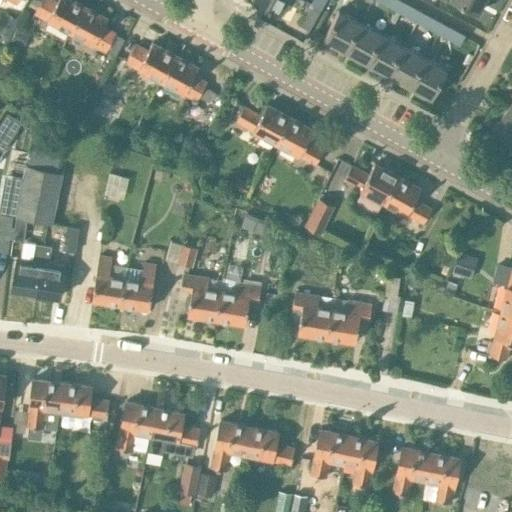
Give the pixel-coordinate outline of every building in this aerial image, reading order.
[(40,0),(34,11),(71,31),(85,4),(78,0),(40,0)] [(257,0),(281,12),(288,0),(299,6),(302,0),(257,0)] [(379,0),(396,9),(401,0),(379,0)] [(404,0),(401,0),(396,9),(418,21),(424,10),(404,0)] [(457,0),(479,12),(485,0),(457,0)] [(311,2),(299,23),(310,30),(322,7),(311,1),(311,2)] [(108,16),(85,4),(71,31),(94,43),(106,50),(107,49),(116,54),(125,37),(116,32),(117,30),(104,23),(108,16)] [(347,48),(362,21),(340,9),(325,37),(347,48)] [(424,10),(418,21),(440,33),(446,22),(424,10)] [(0,31),(10,36),(20,18),(7,12),(0,25),(0,31)] [(368,60),(384,32),(362,21),(347,48),(368,60)] [(466,33),(446,22),(440,33),(460,44),(466,33)] [(18,24),(11,39),(24,46),(31,31),(18,24)] [(390,72),(405,44),(384,32),(368,60),(390,72)] [(176,53),(153,41),(149,49),(135,42),(126,60),(139,67),(139,68),(162,80),(176,53)] [(412,84),(427,56),(405,44),(390,72),(412,84)] [(198,98),(208,81),(195,74),(199,65),(176,53),(162,80),(185,92),(186,92),(198,98)] [(433,96),(449,68),(427,56),(412,84),(433,96)] [(95,109),(117,119),(125,103),(104,92),(95,109)] [(291,115),(268,103),(262,114),(245,105),(237,120),(254,129),(277,141),(291,115)] [(511,108),(510,107),(495,131),(511,142),(511,108)] [(8,112),(0,124),(0,150),(4,152),(23,122),(8,112)] [(317,162),(324,148),(308,140),(314,128),(291,115),(277,141),(300,154),(317,162)] [(26,163),(21,188),(58,196),(63,171),(58,170),(61,153),(33,146),(29,164),(26,163)] [(398,174),(376,162),(370,173),(353,164),(346,178),(363,187),(385,199),(398,174)] [(157,166),(154,177),(167,181),(170,170),(157,166)] [(110,170),(106,193),(128,197),(132,174),(110,170)] [(425,221),(433,207),(416,198),(422,187),(398,174),(385,199),(409,212),(425,221)] [(239,178),(235,186),(247,191),(250,182),(239,178)] [(56,209),(58,196),(21,188),(18,201),(56,209)] [(321,232),(335,204),(319,196),(305,223),(321,232)] [(53,222),(56,209),(18,201),(15,215),(28,217),(53,222)] [(13,214),(0,212),(0,249),(8,251),(13,214)] [(24,240),(24,239),(28,217),(15,215),(13,238),(24,240)] [(79,226),(67,224),(63,247),(63,249),(76,250),(76,251),(79,226)] [(36,241),(24,239),(24,240),(21,256),(20,256),(15,288),(38,291),(42,260),(44,243),(36,242),(36,241)] [(180,258),(193,262),(198,242),(185,239),(180,258)] [(52,245),(44,243),(42,260),(38,291),(63,295),(68,263),(49,261),(52,245)] [(459,250),(453,271),(465,275),(472,254),(459,250)] [(127,276),(125,275),(126,266),(112,264),(114,256),(101,254),(94,298),(123,303),(127,276)] [(151,308),(158,263),(146,261),(144,278),(127,276),(123,303),(151,308)] [(511,269),(508,284),(502,310),(511,312),(511,269)] [(186,273),(183,287),(192,289),(189,313),(217,317),(223,278),(210,276),(186,273)] [(223,278),(217,317),(246,322),(250,298),(259,299),(261,285),(238,281),(239,280),(224,277),(223,278)] [(317,302),(319,294),(296,291),(294,305),(303,306),(299,331),(328,335),(333,305),(317,302)] [(405,298),(402,314),(412,315),(415,300),(405,298)] [(333,305),(328,335),(357,340),(361,316),(370,318),(372,302),(350,299),(349,307),(333,305)] [(495,335),(490,354),(505,358),(510,339),(511,339),(511,312),(502,310),(495,335)] [(4,404),(8,372),(0,370),(0,425),(3,403),(4,404)] [(35,376),(29,424),(44,425),(58,427),(60,411),(61,408),(64,379),(35,376)] [(61,408),(60,411),(107,417),(109,399),(92,397),(93,382),(64,379),(61,408)] [(150,433),(156,404),(128,398),(118,446),(134,449),(138,430),(150,433)] [(198,442),(201,427),(183,423),(186,410),(156,404),(150,433),(180,439),(198,442)] [(245,452),(251,423),(222,417),(213,465),(228,468),(232,449),(245,452)] [(245,452),(274,458),(274,457),(293,461),(296,446),(277,442),(280,429),(251,423),(245,452)] [(321,428),(311,472),(325,476),(329,460),(343,463),(349,434),(321,428)] [(349,434),(343,463),(357,466),(353,481),(368,485),(377,440),(349,434)] [(403,445),(393,490),(407,493),(411,478),(425,481),(431,451),(403,445)] [(431,451),(425,481),(440,484),(437,499),(450,502),(459,457),(431,451)] [(0,476),(5,477),(8,455),(0,453),(0,476)] [(106,459),(104,468),(111,470),(113,461),(106,459)] [(185,461),(179,490),(180,490),(191,492),(194,493),(200,464),(185,461)] [(212,495),(216,474),(201,471),(197,496),(207,498),(208,494),(212,495)] [(41,482),(31,485),(33,492),(43,490),(41,482)] [(54,486),(50,497),(63,502),(67,490),(54,486)] [(288,511),(293,491),(279,489),(274,511),(288,511)] [(189,503),(191,492),(180,490),(178,501),(189,503)] [(291,511),(304,511),(308,494),(295,492),(291,511)] [(102,497),(99,511),(112,511),(115,499),(102,497)]
